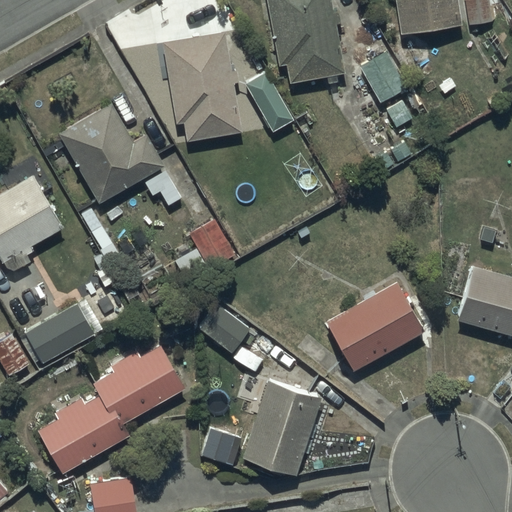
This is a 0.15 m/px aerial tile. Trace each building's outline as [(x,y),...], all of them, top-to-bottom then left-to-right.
[(329,0),(266,0),(277,60),(285,58),(288,76),(342,66),(334,19),(339,18),(337,7),(331,8),(329,0)] [(394,0),(399,28),(459,19),(456,0),(394,0)] [(488,0),(464,0),(467,21),(492,18),(491,15),(498,14),(496,2),(489,3),(488,0)] [(222,25),(161,35),(175,118),(183,117),(185,134),(239,125),(222,25)] [(385,46),(358,61),(379,97),(406,82),(385,46)] [(266,67),(244,79),(271,127),(292,114),(266,67)] [(110,96),(56,127),(98,198),(162,159),(126,99),(115,105),(110,96)] [(180,192),(164,165),(144,177),(152,192),(159,188),(166,200),(180,192)] [(29,238),(61,221),(34,170),(0,188),(0,256),(1,257),(4,255),(10,267),(28,257),(24,250),(33,245),(29,238)] [(249,202),(234,210),(252,241),(266,232),(249,202)] [(213,212),(187,226),(207,263),(233,249),(213,212)] [(511,270),(471,259),(455,313),(511,329),(511,270)] [(325,313),(352,364),(423,326),(396,276),(325,313)] [(76,297),(24,326),(41,357),(94,328),(76,297)] [(216,299),(198,323),(230,348),(248,323),(216,299)] [(9,329),(0,334),(0,356),(8,370),(27,359),(9,329)] [(37,423),(61,466),(127,431),(120,418),(183,384),(159,340),(138,351),(136,346),(108,361),(111,366),(92,376),(99,389),(82,399),(80,395),(54,409),(56,413),(37,423)] [(319,390),(265,373),(241,451),(294,468),(319,390)] [(242,438),(211,428),(201,456),(232,466),(242,438)] [(137,511),(130,472),(88,479),(93,511),(137,511)] [(0,502),(10,494),(0,481),(0,502)]
